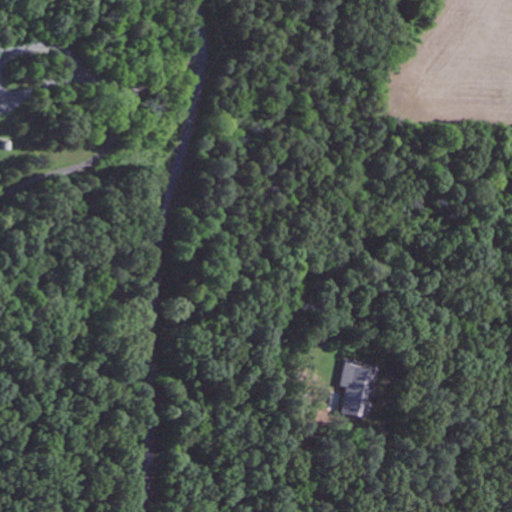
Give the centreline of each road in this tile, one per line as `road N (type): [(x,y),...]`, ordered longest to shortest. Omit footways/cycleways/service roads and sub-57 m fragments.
road 1 (residential): [(142,511),(158,231),(189,109),(195,0)]
road 2 (residential): [(197,58),(142,95),(94,156),(0,196)]
